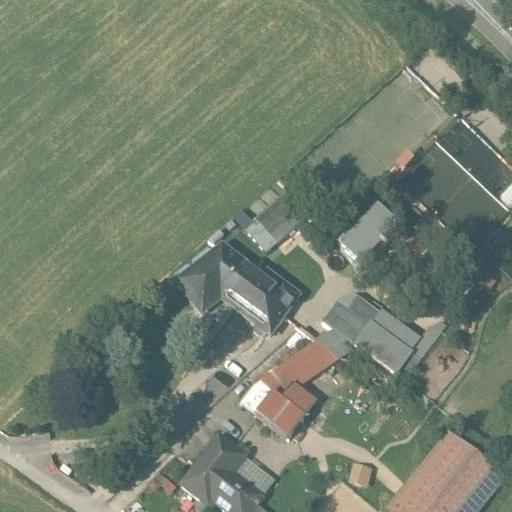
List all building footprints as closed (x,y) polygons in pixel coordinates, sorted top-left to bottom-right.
[(396,180),(466,250),(502,214),(432,144),(396,180)] [(312,220),(290,196),(257,224),(279,249),(312,220)] [(399,244),(375,222),(342,256),(366,278),(399,244)] [(195,312),(220,330),(233,314),(254,329),(253,331),(269,342),(275,334),(276,335),(282,327),(281,326),(282,324),(298,302),(284,293),(279,298),(247,273),(249,272),(227,257),(225,259),(220,256),(176,290),(194,313),(195,312)] [(338,308),(323,330),(332,336),(352,351),(404,387),(418,369),(407,361),(409,358),(370,331),(379,320),(356,303),(347,315),(338,308)] [(315,347),(256,388),(278,405),(289,394),(293,391),(352,351),(332,336),(315,347)] [(256,388),(240,408),(288,445),(315,409),(293,391),(289,394),(278,405),(256,388)] [(218,442),(181,491),(208,511),(209,511),(213,507),(219,511),(254,511),(263,501),(233,479),(245,463),(218,442)] [(477,511),(500,484),(449,444),(395,511),(477,511)] [(274,485),(245,463),(233,479),(263,501),(274,485)] [(343,488),(364,493),(368,473),(347,468),(343,488)]
